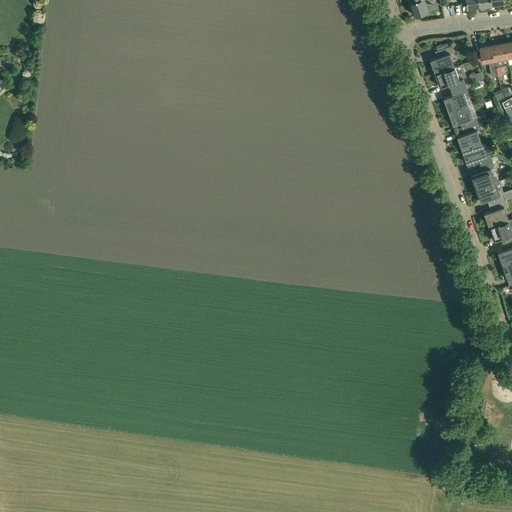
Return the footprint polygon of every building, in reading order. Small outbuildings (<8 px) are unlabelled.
[(415,0),(410,2),(414,15),(435,8),(434,5),(429,3),(427,4),(425,0),(415,0)] [(468,8),(479,7),(478,0),(461,0),(462,4),(467,4),(468,8)] [(505,43),(492,45),(495,59),(496,67),(502,66),(509,64),(508,57),(505,43)] [(430,60),(435,73),(455,66),(450,53),(454,52),(452,45),(435,51),(437,57),(430,60)] [(480,47),(483,61),(495,59),(492,45),(480,47)] [(448,90),(471,82),(474,81),(473,79),(470,80),(469,78),(464,80),(463,78),(459,79),(457,73),(455,66),(435,73),(440,86),(446,84),(448,90)] [(485,77),(483,71),(475,74),(477,80),(485,77)] [(444,98),(449,111),(468,105),(464,92),(473,88),(471,82),(448,90),(451,96),(444,98)] [(505,109),(508,116),(511,114),(511,110),(509,105),(511,103),(511,98),(511,97),(502,102),(505,107),(505,109)] [(460,123),(462,128),(479,122),(485,119),(483,114),(477,116),(473,118),(468,105),(449,111),(453,125),(460,123)] [(457,136),(462,150),(482,143),(477,130),(481,129),(479,122),(462,128),(464,134),(457,136)] [(473,161),(475,167),(492,161),(498,159),(497,154),(491,157),(490,155),(486,156),(482,143),(462,150),(467,163),(473,161)] [(471,175),(475,188),(495,181),(491,168),(494,167),(492,161),(475,167),(477,172),(471,175)] [(489,205),(506,199),(511,196),(511,189),(504,191),(502,187),(498,188),(495,181),(475,188),(480,202),(487,199),(489,205)] [(489,227),(509,220),(508,219),(504,207),(508,205),(506,199),(489,205),(491,211),(484,213),(489,227)] [(509,220),(489,227),(494,240),(500,238),(502,244),(511,240),(511,229),(511,228),(511,217),(508,219),(509,220)] [(497,251),(502,265),(511,261),(511,240),(502,244),(504,249),(497,251)] [(511,276),(511,261),(502,265),(507,278),(511,276)] [(472,462),(460,459),(458,468),(470,470),(472,462)]
